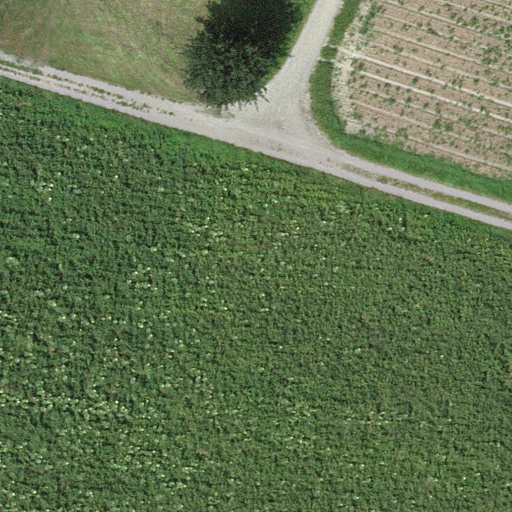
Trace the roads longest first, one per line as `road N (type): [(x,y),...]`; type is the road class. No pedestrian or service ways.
road 1 (track): [(328,0),(262,137),(0,61)]
road 2 (track): [(511,216),(262,137)]
